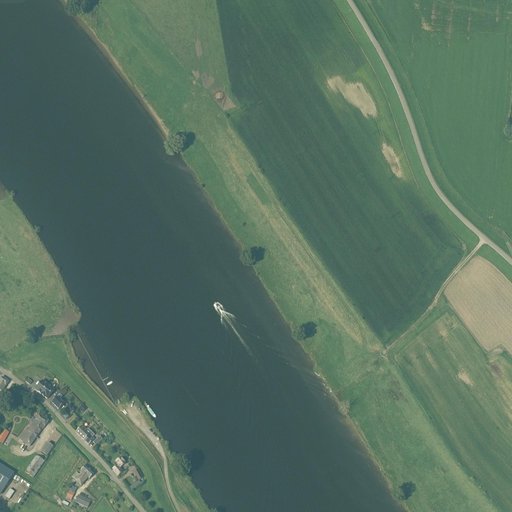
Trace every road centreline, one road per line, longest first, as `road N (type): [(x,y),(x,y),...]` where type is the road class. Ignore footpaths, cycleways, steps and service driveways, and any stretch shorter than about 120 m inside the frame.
road 1 (tertiary): [(511,263),(435,189),(402,99),(348,0)]
road 2 (unclassified): [(142,511),(40,397),(0,369)]
road 3 (track): [(128,407),(159,449),(179,511)]
